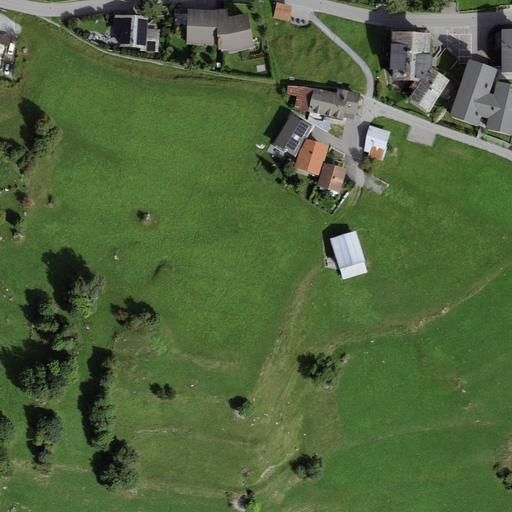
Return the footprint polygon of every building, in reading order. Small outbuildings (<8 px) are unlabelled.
[(289,22),(293,6),(276,3),(273,18),(289,22)] [(213,11),(188,9),(186,44),(218,47),(218,50),(228,50),(229,53),(254,47),(247,13),(228,17),(227,9),(213,11)] [(160,30),(147,29),(148,17),(116,15),(114,38),(120,38),(120,47),(140,48),(140,52),(159,53),(160,30)] [(511,29),(501,29),(501,73),(511,72),(511,29)] [(428,56),(430,33),(392,31),(390,69),(393,70),(393,81),(422,82),(432,68),(432,56),(428,56)] [(511,84),(497,81),(493,95),(489,93),(497,69),(469,59),(449,117),(478,126),(481,116),(489,119),(486,129),(511,136),(511,134),(511,84)] [(449,80),(432,68),(422,82),(409,100),(428,113),(449,80)] [(308,112),(314,89),(303,87),(288,86),(287,94),(297,97),(294,109),(308,112)] [(343,121),(344,114),(355,116),(360,94),(337,89),(336,93),(314,89),(308,112),(343,121)] [(295,157),(312,128),(290,115),(273,145),(295,157)] [(390,132),(369,126),(364,151),(369,153),(367,157),(383,162),(387,148),(385,148),(390,132)] [(324,163),(329,146),(307,140),(300,152),(295,168),(321,176),(324,163)] [(340,193),(346,169),(324,163),(321,176),(318,187),(340,193)] [(365,262),(356,231),(330,239),(339,270),(365,262)]
